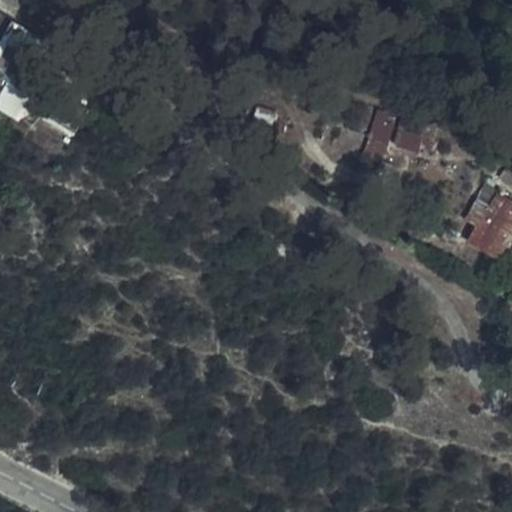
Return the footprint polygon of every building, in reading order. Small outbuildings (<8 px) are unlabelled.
[(27,92),(44,64),(6,40),(0,49),(0,77),(1,76),(27,92)] [(77,131),(85,115),(59,102),(52,118),(77,131)] [(385,106),(377,122),(392,130),(402,114),(385,106)] [(422,145),(429,124),(406,116),(398,136),(422,145)] [(392,130),(377,122),(372,131),(387,140),(392,130)] [(439,128),(429,124),(422,145),(432,148),(439,128)] [(387,140),(372,131),(364,146),(379,153),(387,140)] [(420,149),(422,145),(398,136),(397,141),(420,149)] [(488,206),(496,193),(485,186),(476,200),(488,206)] [(511,232),(511,201),(496,193),(488,206),(476,200),(462,222),(475,229),(467,243),(496,259),(511,232)]
